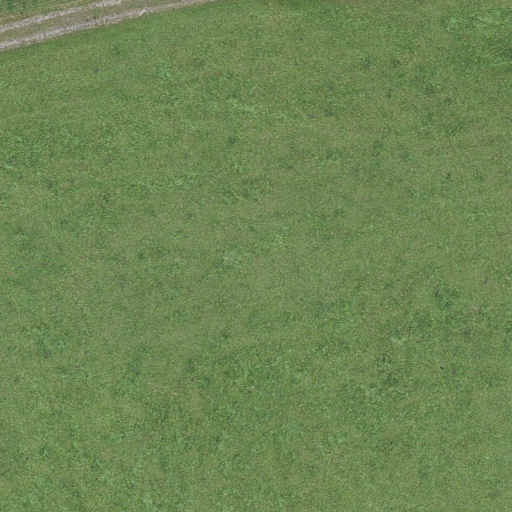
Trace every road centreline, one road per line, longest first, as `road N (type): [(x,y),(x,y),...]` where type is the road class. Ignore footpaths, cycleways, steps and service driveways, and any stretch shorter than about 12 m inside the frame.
road 1 (track): [(342,0),(414,22),(503,155)]
road 2 (track): [(0,56),(217,0)]
